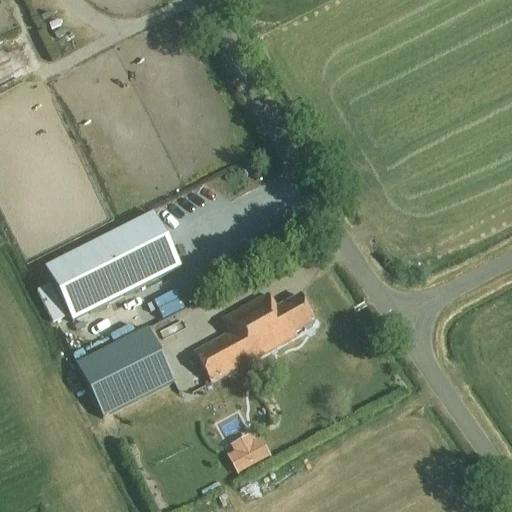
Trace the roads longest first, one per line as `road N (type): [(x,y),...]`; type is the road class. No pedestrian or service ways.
road 1 (tertiary): [(396,319),(203,0)]
road 2 (tertiary): [(511,486),(396,319)]
road 3 (tertiary): [(396,319),(511,260)]
